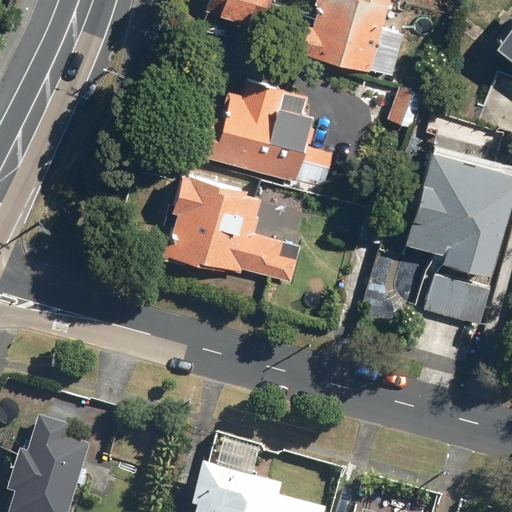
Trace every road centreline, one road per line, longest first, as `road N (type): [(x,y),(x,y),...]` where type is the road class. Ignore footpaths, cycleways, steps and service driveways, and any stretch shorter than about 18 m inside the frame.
road 1 (tertiary): [(511,434),(0,296)]
road 2 (secondary): [(88,0),(0,184)]
